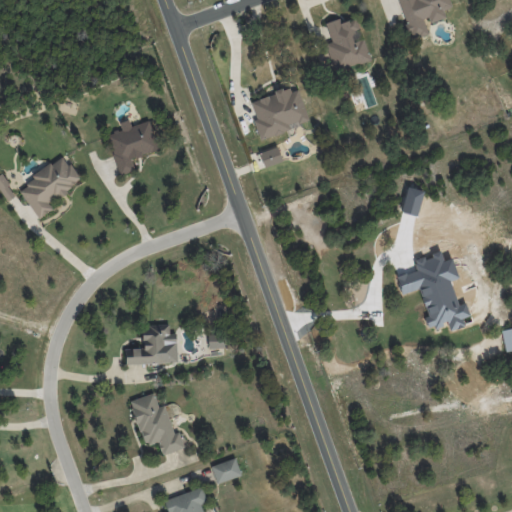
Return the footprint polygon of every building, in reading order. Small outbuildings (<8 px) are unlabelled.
[(399,0),(407,39),(427,35),(424,22),(444,18),(442,9),(451,7),(449,0),(399,0)] [(370,61),(363,37),(359,38),(354,18),(339,23),(338,19),(325,23),(331,42),(325,44),(333,72),(370,61)] [(248,101),(260,138),(308,123),(298,90),(290,92),(288,88),(248,101)] [(118,175),(133,171),(129,158),(157,151),(149,121),(130,126),(128,120),(119,122),(121,130),(107,134),(118,175)] [(259,152),(263,167),(281,162),(277,147),(259,152)] [(17,183),(35,219),(52,210),(47,200),(81,184),(68,158),(17,183)] [(16,195),(0,173),(0,191),(8,201),(16,195)] [(170,362),(168,344),(176,343),(175,333),(169,334),(168,325),(141,327),(142,348),(131,349),(131,356),(125,356),(125,365),(170,362)] [(511,328),(500,331),(505,352),(511,350),(511,328)] [(223,334),(208,334),(207,348),(222,348),(223,334)] [(130,400),(144,446),(158,442),(161,454),(183,448),(179,432),(173,434),(164,406),(157,408),(153,394),(130,400)] [(241,475),(235,458),(210,466),(216,483),(241,475)] [(165,499),(169,511),(201,511),(199,504),(206,501),(202,487),(165,499)]
